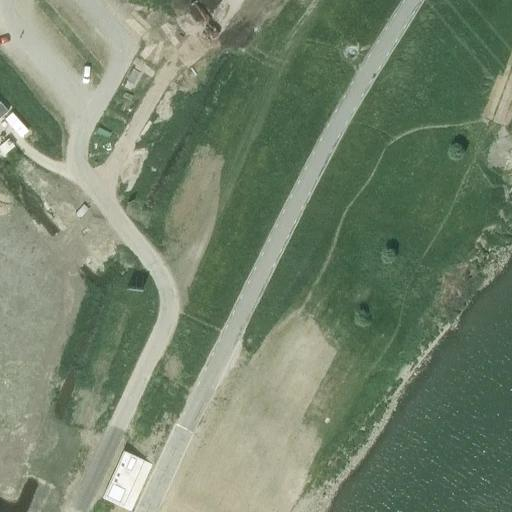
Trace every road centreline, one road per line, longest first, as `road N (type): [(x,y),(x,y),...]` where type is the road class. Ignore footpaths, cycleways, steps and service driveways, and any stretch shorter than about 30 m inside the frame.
road 1 (tertiary): [(412,0),(306,187),(149,511)]
road 2 (unclassified): [(80,511),(168,311),(162,278),(82,175)]
